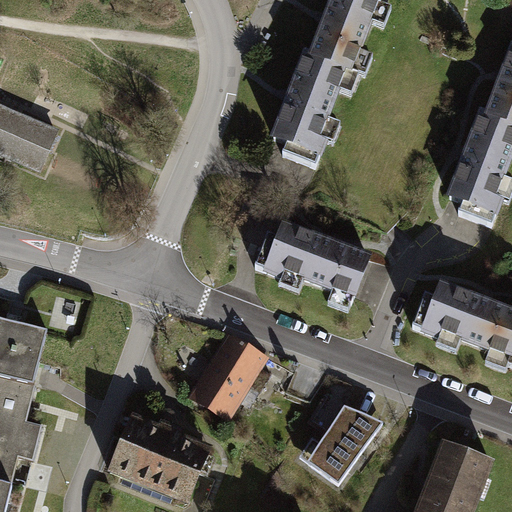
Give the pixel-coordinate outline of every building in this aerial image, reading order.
[(403,0),(323,0),(303,49),(373,78),(403,0)] [(511,35),(480,113),(511,125),(511,35)] [(336,174),(373,78),(303,49),(264,142),(336,174)] [(63,138),(0,111),(0,160),(45,179),(63,138)] [(511,125),(480,113),(475,111),(442,194),(505,218),(511,201),(511,125)] [(330,242),(280,223),(261,274),(283,282),(285,276),(353,301),(370,257),(330,242)] [(511,310),(488,301),(436,280),(415,333),(436,341),(440,333),(508,360),(511,352),(511,350),(511,310)] [(0,511),(9,511),(50,340),(0,328),(0,511)] [(269,358),(228,333),(189,398),(230,423),(269,358)] [(383,426),(347,409),(306,465),(337,488),(364,452),(383,426)] [(216,455),(131,421),(111,471),(196,505),(216,455)] [(467,511),(486,463),(442,447),(417,511),(467,511)]
